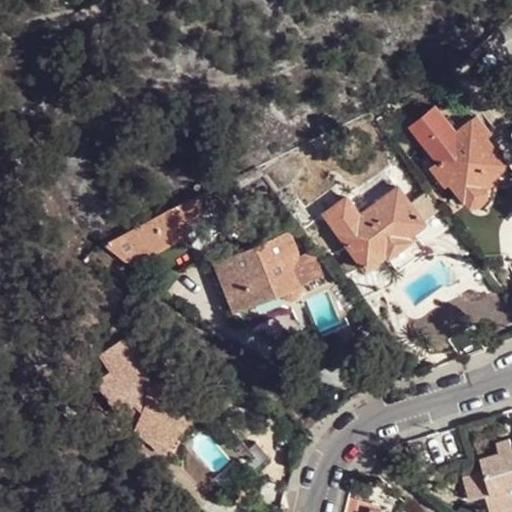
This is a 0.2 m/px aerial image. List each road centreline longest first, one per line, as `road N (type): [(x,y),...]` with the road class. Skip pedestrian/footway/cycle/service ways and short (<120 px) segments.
road 1 (track): [(342,442),(86,247),(0,134)]
road 2 (residential): [(511,373),(371,419),(332,457),(314,511)]
road 3 (track): [(142,0),(114,13),(44,20),(0,39)]
